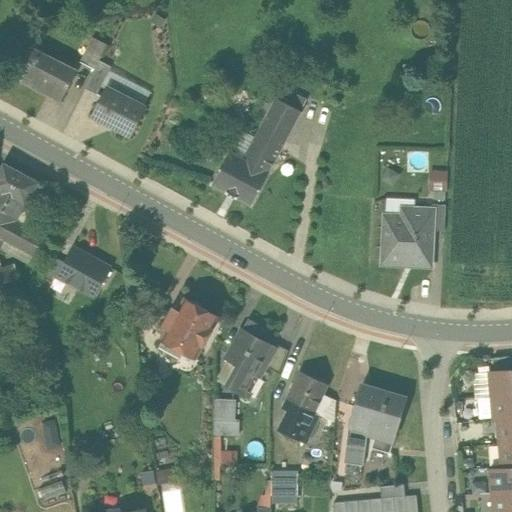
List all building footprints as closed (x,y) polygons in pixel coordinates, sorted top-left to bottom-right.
[(93,37),(81,62),(95,69),(100,60),(107,44),(93,37)] [(77,71),(34,49),(19,78),(62,100),(77,71)] [(95,69),(86,88),(97,94),(112,66),(100,60),(95,69)] [(146,106),(106,86),(92,115),(131,135),(146,106)] [(307,99),(282,86),(276,97),(301,110),(307,99)] [(276,97),(244,158),(269,171),(301,110),(276,97)] [(244,158),(229,150),(211,184),(252,206),(270,171),(269,171),(244,158)] [(0,236),(6,240),(39,257),(50,238),(23,224),(32,207),(26,204),(38,182),(4,163),(0,170),(0,236)] [(429,167),(428,187),(445,188),(446,168),(429,167)] [(446,204),(433,204),(432,209),(434,209),(433,230),(445,230),(446,204)] [(414,216),(385,215),(383,263),(431,265),(433,230),(434,209),(432,209),(414,208),(414,216)] [(94,298),(112,265),(71,242),(53,275),(94,298)] [(2,269),(0,269),(0,306),(25,299),(15,265),(2,269)] [(194,300),(190,301),(186,298),(179,310),(173,307),(163,326),(169,329),(163,339),(164,340),(160,347),(180,357),(184,350),(196,357),(218,316),(203,308),(201,304),(198,302),(194,300)] [(271,344),(243,329),(227,359),(240,366),(254,373),(255,374),(271,344)] [(276,347),(266,366),(280,373),(288,350),(276,343),(275,346),(276,347)] [(511,355),(493,358),(494,370),(511,368),(511,355)] [(254,373),(240,366),(229,386),(243,394),(254,373)] [(511,368),(494,370),(489,370),(492,395),(511,393),(511,368)] [(329,384),(300,370),(286,400),(314,413),(315,412),(319,414),(334,421),(335,399),(324,394),(329,384)] [(406,397),(372,387),(370,392),(360,389),(350,424),(348,430),(344,462),(364,465),(368,434),(392,441),(389,452),(390,452),(406,397)] [(511,393),(492,395),(494,420),(498,419),(511,417),(511,393)] [(213,396),(213,433),(236,433),(236,396),(213,396)] [(314,413),(286,400),(283,407),(290,411),(281,430),(305,442),(319,414),(315,412),(314,413)] [(511,417),(498,419),(500,443),(511,441),(511,417)] [(511,441),(500,443),(502,466),(502,467),(511,466),(511,441)] [(511,466),(502,467),(502,466),(490,467),(492,492),(511,490),(511,466)] [(297,501),(297,467),(271,467),(271,500),(297,501)] [(404,484),(380,486),(381,498),(393,496),(405,495),(404,484)] [(165,490),(166,511),(180,511),(180,489),(165,490)] [(511,511),(511,490),(492,492),(493,511),(511,511)] [(405,495),(406,511),(418,511),(417,494),(405,495)] [(406,511),(405,495),(393,496),(394,511),(406,511)] [(381,498),(382,511),(394,511),(393,496),(381,498)] [(382,511),(381,498),(369,499),(370,511),(382,511)] [(370,511),(369,499),(357,500),(358,511),(370,511)] [(358,511),(357,500),(346,501),(346,511),(358,511)] [(346,511),(346,501),(334,502),(334,511),(346,511)]
